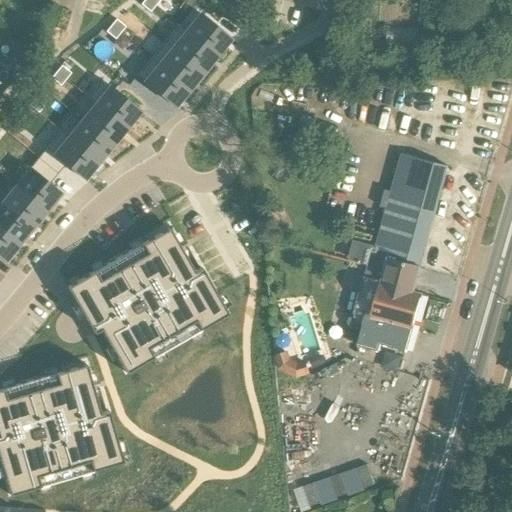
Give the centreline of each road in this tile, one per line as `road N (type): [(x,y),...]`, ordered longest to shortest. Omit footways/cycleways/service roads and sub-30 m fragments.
road 1 (primary): [(425,511),(511,218)]
road 2 (residential): [(0,321),(91,216),(126,184),(173,162)]
road 3 (residential): [(173,162),(189,128),(213,128),(229,144),(228,168),(211,183),(179,173)]
